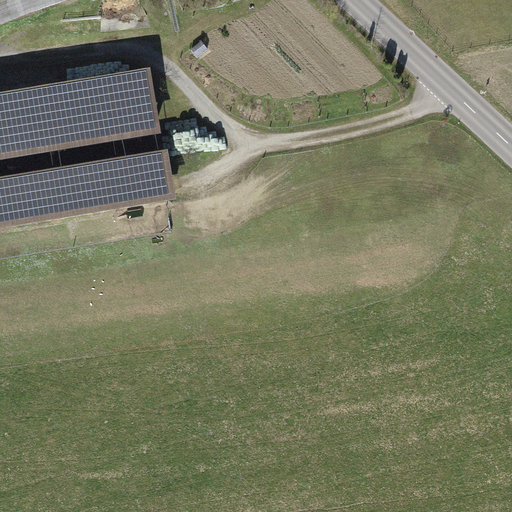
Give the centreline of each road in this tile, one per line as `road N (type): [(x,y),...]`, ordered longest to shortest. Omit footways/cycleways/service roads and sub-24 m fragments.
road 1 (track): [(0,62),(138,52),(170,69),(236,135),(272,143),(421,112),(447,87)]
road 2 (tertiary): [(511,147),(351,0)]
